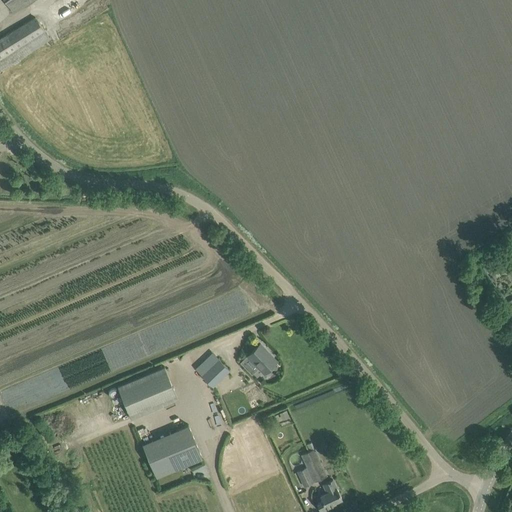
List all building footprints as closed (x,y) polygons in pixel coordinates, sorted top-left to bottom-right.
[(5,0),(15,13),(33,0),(5,0)] [(0,38),(0,70),(1,70),(31,51),(50,40),(35,16),(0,38)] [(247,355),(265,372),(277,360),(275,361),(265,350),(266,349),(260,343),(247,355)] [(200,374),(212,387),(231,369),(219,356),(200,374)] [(118,386),(131,418),(178,399),(164,367),(118,386)] [(115,385),(107,388),(112,400),(120,397),(115,385)] [(143,442),(157,477),(202,458),(188,424),(143,442)] [(306,467),(297,471),(304,486),(327,475),(315,448),(301,455),(306,467)] [(342,498),(333,479),(322,484),(325,492),(319,494),(322,500),(317,502),(321,511),(334,505),(332,502),(342,498)]
